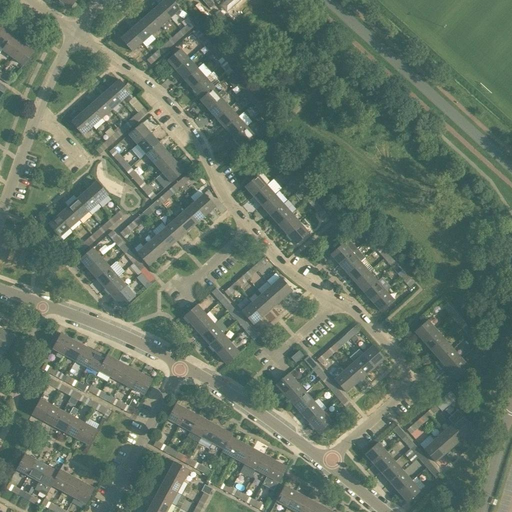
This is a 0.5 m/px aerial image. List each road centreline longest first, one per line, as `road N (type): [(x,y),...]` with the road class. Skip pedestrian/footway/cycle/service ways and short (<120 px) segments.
road 1 (residential): [(248,229),(218,189),(194,135),(150,87),(75,33)]
road 2 (residential): [(511,168),(326,0)]
road 3 (residential): [(325,463),(408,382),(403,366),(337,300)]
road 4 (residential): [(0,215),(47,81),(75,33)]
road 5 (tertiary): [(325,463),(180,364)]
road 6 (residential): [(102,511),(180,364)]
road 7 (tertiary): [(180,364),(42,305)]
road 8 (residential): [(0,441),(42,305)]
